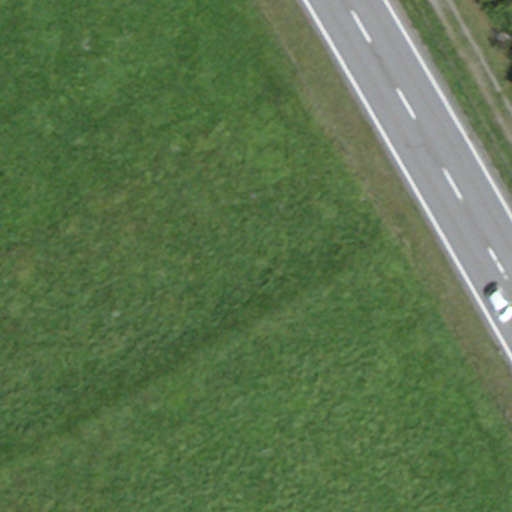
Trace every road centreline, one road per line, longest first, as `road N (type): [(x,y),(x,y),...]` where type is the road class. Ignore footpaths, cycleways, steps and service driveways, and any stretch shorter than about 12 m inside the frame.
road 1 (primary): [(511,292),(342,0)]
road 2 (track): [(436,0),(511,134)]
